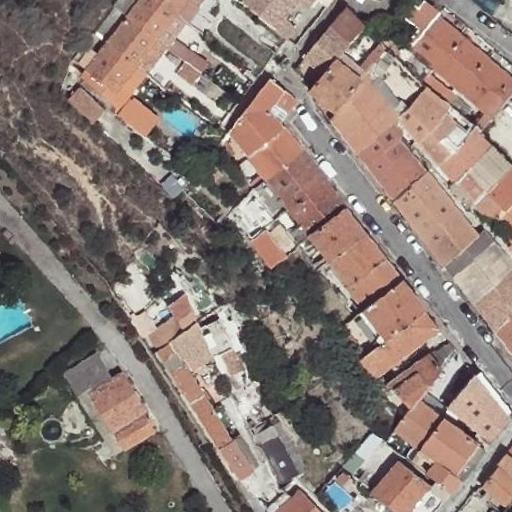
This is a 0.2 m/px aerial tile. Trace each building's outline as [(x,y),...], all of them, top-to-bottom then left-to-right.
[(118,0),(113,7),(122,14),(132,0),(118,0)] [(157,0),(139,0),(127,17),(156,39),(176,14),(157,0)] [(194,0),(157,0),(176,14),(185,22),(199,4),(194,0)] [(209,0),(202,0),(199,4),(210,12),(216,4),(209,0)] [(245,0),(243,3),(276,29),(278,25),(297,0),(245,0)] [(423,82),(435,69),(461,38),(437,17),(435,16),(436,14),(419,0),(413,0),(401,16),(422,34),(411,48),(405,48),(397,56),(423,82)] [(347,6),(329,28),(339,36),(357,16),(347,6)] [(113,7),(93,34),(102,41),(122,14),(113,7)] [(314,23),(318,18),(311,12),(307,17),(314,23)] [(185,22),(176,14),(156,39),(167,47),(173,39),(185,22)] [(354,39),(367,24),(357,16),(339,36),(349,45),(354,39)] [(127,17),(106,44),(136,67),(146,74),(167,47),(156,39),(127,17)] [(303,36),(314,23),(307,17),(296,31),(303,36)] [(367,24),(381,39),(388,46),(398,36),(380,18),(367,24)] [(276,29),(275,30),(281,36),(285,31),(278,25),(276,29)] [(303,59),(323,76),(336,60),(347,48),(349,45),(339,36),(329,28),(303,59)] [(285,31),(281,36),(286,40),(288,41),(291,37),(285,31)] [(102,41),(93,34),(70,64),(78,71),(102,41)] [(291,37),(288,41),(295,47),(298,42),(291,37)] [(435,69),(460,90),(486,59),(461,38),(435,69)] [(167,47),(184,61),(186,62),(178,72),(193,84),(208,65),(173,39),(167,47)] [(349,45),(347,48),(354,54),(361,45),(354,39),(349,45)] [(359,70),(366,76),(389,48),(388,46),(381,39),(364,58),(365,59),(359,67),(359,70)] [(288,41),(286,40),(278,49),(288,56),(295,47),(288,41)] [(136,67),(106,44),(86,71),(115,94),(136,67)] [(379,76),(397,56),(389,48),(366,76),(373,84),(379,76)] [(511,81),(486,59),(460,90),(486,113),(511,81)] [(310,91),(336,111),(361,81),(336,60),(323,76),(310,91)] [(393,125),(400,119),(398,117),(392,109),(373,84),(366,76),(361,81),(336,111),(336,113),(331,118),(358,152),(393,125)] [(379,76),(373,84),(392,109),(399,102),(379,76)] [(284,91),(269,79),(262,88),(249,105),(261,114),(264,116),(268,110),(284,91)] [(80,89),(69,100),(92,123),(104,111),(80,89)] [(296,101),(284,91),(268,110),(278,123),(296,101)] [(392,109),(398,117),(407,107),(401,100),(399,102),(392,109)] [(400,119),(409,130),(427,112),(412,101),(407,107),(398,117),(400,119)] [(261,114),(249,105),(241,115),(248,125),(261,114)] [(248,125),(241,115),(228,132),(243,151),(278,123),(268,110),(264,116),(261,114),(248,125)] [(409,130),(417,140),(438,121),(427,112),(409,130)] [(477,126),(484,131),(491,122),(483,115),(476,124),(477,126)] [(424,148),(438,164),(462,141),(451,130),(438,121),(417,140),(424,148)] [(123,124),(122,127),(122,128),(124,132),(129,132),(131,130),(131,126),(128,123),(123,124)] [(283,129),(278,123),(243,151),(245,154),(247,157),(283,129)] [(451,130),(462,141),(469,134),(459,124),(451,130)] [(358,152),(367,164),(399,139),(403,136),(393,125),(358,152)] [(480,160),(494,147),(482,133),(484,131),(477,126),(469,134),(462,141),(480,160)] [(302,154),(283,129),(247,157),(261,175),(266,181),(302,154)] [(367,164),(385,187),(402,174),(394,163),(408,151),(399,139),(367,164)] [(438,164),(456,183),(480,160),(462,141),(438,164)] [(385,187),(395,200),(427,173),(408,151),(394,163),(402,174),(385,187)] [(324,182),(302,154),(266,181),(271,188),(288,209),(324,182)] [(456,183),(472,200),(496,177),(480,160),(456,183)] [(395,200),(413,224),(431,210),(422,198),(437,186),(427,173),(395,200)] [(254,191),(266,181),(261,175),(250,184),(254,191)] [(472,200),(485,213),(508,190),(496,177),(472,200)] [(271,188),(266,181),(254,191),(272,214),(280,208),(267,191),(271,188)] [(345,209),(324,182),(288,209),(300,225),(310,236),(345,209)] [(413,224),(423,236),(456,209),(437,186),(422,198),(431,210),(413,224)] [(485,213),(494,223),(511,203),(511,194),(508,190),(485,213)] [(511,203),(494,223),(511,240),(511,203)] [(365,234),(345,209),(310,236),(328,261),(365,234)] [(423,236),(436,252),(467,224),(456,209),(423,236)] [(436,252),(445,265),(477,236),(467,224),(436,252)] [(281,257),(294,248),(274,225),(265,234),(273,243),(271,245),(281,257)] [(297,246),(310,236),(300,225),(288,234),(297,246)] [(445,265),(455,278),(495,242),(484,229),(477,236),(445,265)] [(384,258),(365,234),(328,261),(347,285),(345,286),(363,311),(401,280),(384,258)] [(455,278),(464,289),(504,254),(495,242),(455,278)] [(464,289),(474,301),(511,267),(511,264),(504,254),(464,289)] [(511,267),(474,301),(484,315),(511,287),(511,267)] [(424,310),(401,280),(363,311),(386,340),(424,310)] [(496,330),(511,312),(511,287),(484,315),(496,330)] [(183,331),(194,323),(188,309),(174,319),(183,331)] [(438,329),(424,310),(386,340),(370,352),(359,360),(373,378),(438,329)] [(511,312),(496,330),(509,346),(511,350),(511,312)] [(172,340),(183,331),(174,319),(173,318),(148,338),(156,352),(172,340)] [(208,323),(222,352),(231,348),(218,319),(208,323)] [(195,324),(211,358),(222,352),(208,323),(206,320),(195,324)] [(195,324),(194,323),(183,331),(172,340),(184,358),(192,370),(211,358),(195,324)] [(359,360),(370,352),(347,323),(336,332),(359,360)] [(184,358),(172,340),(156,352),(163,362),(176,353),(181,360),(184,358)] [(455,350),(452,347),(449,349),(448,347),(437,355),(433,351),(430,354),(433,358),(441,369),(455,350)] [(88,389),(91,393),(112,380),(105,370),(94,352),(62,372),(77,396),(88,389)] [(424,390),(441,369),(433,358),(430,354),(388,386),(390,389),(409,410),(417,399),(424,390)] [(219,449),(231,441),(220,421),(184,364),(169,373),(219,449)] [(475,375),(468,367),(462,374),(471,380),(475,375)] [(91,393),(125,447),(156,427),(123,374),(112,380),(91,393)] [(508,417),(475,375),(471,380),(448,408),(449,409),(458,416),(481,434),(489,439),(508,417)] [(114,454),(125,447),(91,393),(88,389),(77,396),(114,454)] [(406,415),(409,410),(390,389),(386,393),(406,415)] [(417,399),(437,414),(444,405),(424,390),(417,399)] [(437,414),(417,399),(409,410),(406,415),(394,431),(420,450),(442,418),(437,414)] [(449,409),(448,408),(444,405),(437,414),(442,418),(449,409)] [(458,416),(449,409),(442,418),(451,425),(458,416)] [(451,425),(442,418),(420,450),(436,462),(454,475),(455,473),(477,445),(475,443),(451,425)] [(267,435),(261,422),(247,431),(253,442),(267,435)] [(340,469),(350,477),(379,439),(371,433),(340,469)] [(487,442),(489,439),(481,434),(475,443),(477,445),(482,447),(487,442)] [(254,471),(233,440),(231,441),(219,449),(238,480),(254,471)] [(484,449),(482,447),(477,445),(455,473),(462,478),(476,460),(484,449)] [(282,492),(296,479),(284,455),(265,465),(280,494),(282,492)] [(511,458),(507,455),(499,465),(496,469),(511,480),(511,458)] [(371,493),(395,511),(408,511),(431,486),(398,461),(371,493)] [(451,493),(462,478),(455,473),(454,475),(436,462),(427,474),(451,493)] [(506,506),(511,497),(511,480),(496,469),(491,473),(482,486),(506,506)] [(181,483),(176,486),(183,499),(188,496),(181,483)] [(280,495),(265,509),(266,511),(319,511),(299,491),(290,500),(282,492),(280,494),(280,495)]
